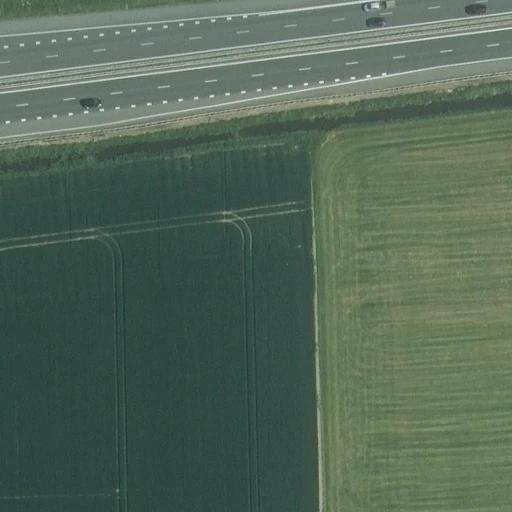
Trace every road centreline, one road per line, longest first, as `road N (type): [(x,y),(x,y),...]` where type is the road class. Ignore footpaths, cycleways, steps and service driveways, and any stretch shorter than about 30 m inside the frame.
road 1 (motorway): [(0,107),(511,42)]
road 2 (motorway): [(492,0),(0,62)]
